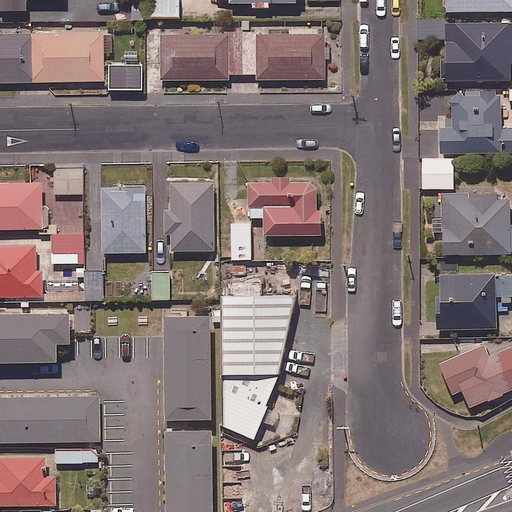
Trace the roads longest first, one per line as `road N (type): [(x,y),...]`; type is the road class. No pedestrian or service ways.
road 1 (residential): [(0,131),(381,122)]
road 2 (residential): [(381,122),(377,380),(389,428)]
road 3 (residential): [(380,0),(381,122)]
